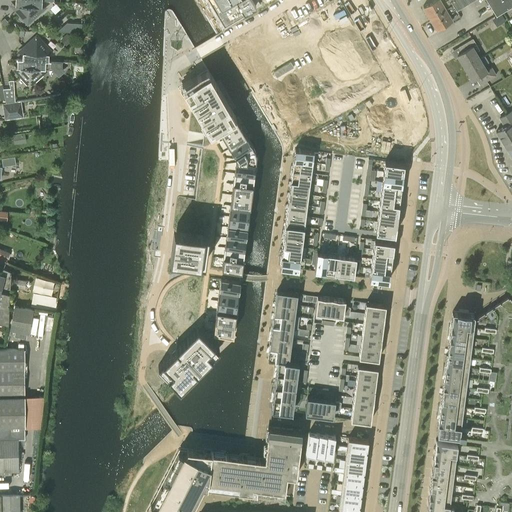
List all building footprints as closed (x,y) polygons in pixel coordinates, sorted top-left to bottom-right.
[(29,23),(41,13),(42,1),(28,0),(15,0),(15,6),(16,6),(16,11),(26,22),(29,23)] [(209,0),(223,24),(249,9),(248,7),(255,4),(254,4),(252,0),(209,0)] [(337,0),(324,0),(318,4),(324,12),(324,13),(339,4),(337,0)] [(441,0),(433,0),(423,6),(430,18),(453,5),(449,0),(445,0),(442,2),(441,0)] [(449,0),(453,5),(430,18),(436,30),(453,20),(450,14),(472,0),(449,0)] [(511,0),(486,0),(496,16),(511,5),(511,0)] [(299,2),(290,7),(299,23),(308,17),(299,2)] [(339,4),(324,13),(330,22),(345,13),(339,4)] [(299,23),(290,7),(281,13),(290,28),(299,23)] [(150,46),(150,51),(150,63),(150,64),(151,64),(151,65),(151,66),(152,66),(153,67),(154,67),(155,67),(156,67),(156,66),(157,66),(158,66),(158,65),(158,64),(159,63),(159,62),(160,52),(160,46),(161,41),(161,36),(161,30),(161,25),(161,24),(161,23),(161,22),(160,21),(160,20),(160,19),(160,18),(159,17),(159,16),(159,15),(158,14),(158,13),(157,12),(157,11),(156,12),(156,13),(155,14),(155,15),(154,16),(154,17),(153,18),(153,19),(153,20),(152,21),(152,22),(152,23),(152,24),(151,30),(151,35),(150,40),(150,46)] [(290,28),(281,13),(272,18),(281,33),(290,28)] [(345,13),(330,22),(335,32),(351,23),(345,13)] [(505,21),(501,14),(494,18),(498,25),(505,21)] [(281,33),(272,18),(263,23),(272,39),(281,33)] [(345,49),(361,39),(355,30),(339,39),(345,47),(345,49)] [(240,51),(255,42),(249,32),(234,41),(240,51)] [(67,44),(72,38),(67,33),(61,38),(67,44)] [(23,53),(23,59),(49,60),(49,53),(48,53),(48,48),(49,47),(42,40),(41,40),(38,37),(34,37),(23,47),(23,53)] [(361,39),(345,49),(348,53),(351,58),(366,49),(361,39)] [(457,55),(464,68),(480,59),(472,47),(476,45),(473,39),(461,46),(464,51),(457,55)] [(260,51),(255,42),(240,51),(245,60),(260,51)] [(366,49),(351,58),(356,67),(372,58),(366,49)] [(266,60),(260,51),(245,60),(247,64),(250,69),(266,60)] [(377,68),(372,58),(356,67),(362,77),(377,68)] [(61,60),(50,60),(49,60),(23,59),(17,59),(17,68),(18,68),(18,73),(28,84),(31,84),(35,80),(36,81),(43,74),(43,73),(50,66),(57,73),(63,67),(61,66),(61,60)] [(487,72),(480,59),(464,68),(472,81),(479,77),(482,82),(494,75),(491,69),(487,72)] [(266,60),(250,69),(254,74),(256,78),(271,69),(266,60)] [(383,78),(377,68),(362,77),(368,87),(383,78)] [(277,78),(271,69),(256,78),(256,79),(261,87),(277,78)] [(196,77),(181,86),(194,107),(209,133),(210,133),(218,128),(235,118),(224,100),(207,70),(200,74),(196,77)] [(146,124),(146,133),(147,141),(147,142),(147,143),(147,144),(148,145),(148,146),(149,146),(150,146),(151,146),(152,146),(153,146),(153,145),(154,145),(154,144),(154,143),(155,143),(155,142),(155,141),(156,133),(157,125),(157,123),(158,88),(158,87),(158,86),(158,85),(158,84),(158,83),(158,82),(158,81),(157,80),(157,79),(157,78),(157,77),(156,76),(156,75),(155,75),(155,74),(154,73),(154,72),(153,73),(153,74),(152,74),(152,75),(151,76),(151,77),(151,78),(150,79),(150,80),(150,81),(149,82),(149,83),(149,84),(149,85),(148,86),(148,87),(148,88),(146,122),(146,124)] [(277,78),(261,87),(264,92),(267,97),(282,88),(277,78)] [(383,78),(368,87),(373,96),(389,87),(383,78)] [(394,98),(389,87),(373,96),(378,105),(394,98)] [(282,88),(267,97),(270,102),(273,107),(288,98),(282,88)] [(288,98),(273,107),(276,113),(278,116),(294,107),(288,98)] [(394,98),(378,105),(382,115),(399,109),(394,98)] [(22,117),(19,102),(2,105),(4,120),(22,117)] [(294,107),(278,116),(280,119),(283,125),(299,116),(294,107)] [(402,121),(399,109),(382,115),(384,125),(402,121)] [(496,132),(511,157),(511,110),(500,118),(505,126),(496,132)] [(299,116),(283,125),(289,134),(304,124),(299,116)] [(235,118),(218,128),(223,137),(240,127),(235,118)] [(402,121),(384,125),(386,135),(404,133),(402,121)] [(304,124),(289,134),(292,139),(294,143),(310,134),(304,124)] [(240,127),(223,137),(229,146),(246,136),(240,127)] [(12,135),(14,144),(26,142),(24,133),(12,135)] [(405,145),(404,133),(386,135),(387,145),(387,146),(405,145)] [(246,136),(229,146),(234,155),(251,145),(246,136)] [(251,145),(234,155),(235,157),(235,160),(255,163),(255,159),(255,158),(255,157),(255,156),(255,155),(255,154),(255,153),(255,152),(255,151),(254,151),(254,150),(254,149),(253,149),(253,148),(251,146),(251,145)] [(405,145),(387,146),(386,156),(404,158),(405,145)] [(295,148),(293,160),(312,162),(313,151),(295,148)] [(2,159),(3,166),(16,164),(15,157),(2,159)] [(235,160),(233,171),(253,174),(255,163),(235,160)] [(293,166),(292,170),(313,173),(314,162),(312,162),(293,160),(293,163),(293,166)] [(385,160),(383,171),(403,173),(404,163),(385,160)] [(291,177),(291,181),(312,184),(313,173),(292,170),(291,175),(291,177)] [(233,171),(232,182),(252,184),(253,174),(233,171)] [(383,171),(382,181),(401,183),(403,173),(383,171)] [(290,188),(289,192),(308,194),(308,195),(310,195),(312,184),(291,181),(290,183),(290,186),(290,188)] [(382,181),(381,191),(400,194),(401,183),(382,181)] [(232,182),(231,192),(250,195),(252,184),(232,182)] [(381,191),(379,201),(399,204),(400,194),(381,191)] [(231,192),(229,203),(249,206),(250,195),(231,192)] [(288,199),(288,203),(306,205),(308,195),(308,194),(289,192),(289,193),(289,197),(288,199)] [(379,201),(378,211),(397,213),(399,204),(379,201)] [(229,203),(228,214),(248,216),(249,206),(229,203)] [(287,209),(286,213),(305,216),(305,215),(306,205),(288,203),(288,204),(287,207),(287,209)] [(377,220),(377,221),(396,223),(397,213),(378,211),(377,220)] [(285,222),(285,224),(304,226),(304,227),(306,227),(307,215),(305,215),(305,216),(286,213),(286,217),(286,219),(285,222)] [(228,214),(226,225),(246,227),(248,216),(228,214)] [(374,220),(373,231),(375,231),(395,234),(396,223),(377,221),(377,220),(374,220)] [(284,230),(284,234),(302,236),(304,227),(304,226),(285,224),(284,228),(284,230)] [(226,225),(225,235),(245,238),(246,227),(226,225)] [(173,257),(172,258),(193,261),(199,262),(201,249),(203,232),(176,229),(176,230),(173,257)] [(283,240),(282,244),(301,247),(302,236),(284,234),(283,238),(283,240)] [(225,235),(224,246),(243,249),(245,238),(225,235)] [(374,239),(373,249),(392,251),(394,241),(374,239)] [(281,254),(281,255),(300,257),(301,247),(282,244),(282,249),(282,251),(281,254)] [(224,246),(222,257),(242,259),(243,249),(224,246)] [(0,248),(0,257),(6,260),(10,252),(0,248)] [(373,249),(372,258),(391,261),(392,251),(373,249)] [(327,253),(324,272),(334,273),(336,255),(337,255),(337,252),(327,251),(326,253),(327,253)] [(317,252),(314,271),(324,272),(327,253),(326,253),(318,252),(317,252)] [(281,255),(280,266),(298,269),(300,257),(281,255)] [(336,255),(334,273),(344,274),(346,256),(337,255),(336,255)] [(346,256),(344,274),(354,276),(356,260),(356,257),(354,257),(346,256)] [(222,257),(221,268),(223,269),(241,271),(242,259),(222,257)] [(372,258),(370,268),(390,270),(391,261),(372,258)] [(0,300),(9,303),(10,272),(0,267),(0,300)] [(370,268),(369,278),(375,279),(388,280),(389,280),(390,270),(370,268)] [(220,277),(218,289),(238,291),(239,280),(221,278),(220,277)] [(12,278),(11,287),(25,289),(26,281),(12,278)] [(218,289),(217,299),(236,302),(238,291),(218,289)] [(276,290),(275,302),(296,305),(297,293),(281,291),(276,290)] [(55,309),(57,296),(32,293),(31,306),(55,309)] [(315,312),(329,314),(331,297),(317,295),(317,296),(316,302),(315,307),(315,312)] [(473,325),(460,424),(459,434),(511,441),(511,300),(509,295),(476,317),(474,317),(473,325)] [(343,316),(343,314),(343,310),(344,306),(345,299),(331,297),(329,314),(343,316)] [(217,299),(215,310),(235,313),(236,302),(217,299)] [(0,321),(8,324),(9,303),(0,300),(0,321)] [(275,302),(273,313),(294,316),(294,315),(296,305),(275,302)] [(365,306),(364,313),(384,316),(386,304),(381,304),(366,302),(365,306)] [(9,330),(28,334),(33,309),(14,305),(9,330)] [(458,309),(458,311),(453,311),(452,311),(452,312),(450,322),(473,325),(474,317),(474,314),(473,314),(473,313),(468,313),(469,310),(458,309)] [(215,310),(214,321),(234,323),(235,313),(215,310)] [(273,313),(272,325),(293,327),(293,328),(297,328),(299,316),(294,315),(294,316),(273,313)] [(364,313),(363,324),(383,326),(384,316),(364,313)] [(214,321),(212,332),(232,335),(234,323),(214,321)] [(450,322),(449,332),(471,335),(473,325),(450,322)] [(363,324),(361,334),(381,337),(383,326),(363,324)] [(272,325),(270,336),(291,339),(293,328),(293,327),(272,325)] [(169,354),(157,366),(179,387),(218,348),(197,327),(176,347),(175,348),(169,354)] [(471,335),(449,332),(448,342),(470,345),(471,335)] [(361,334),(360,345),(380,348),(381,337),(361,334)] [(270,336),(269,347),(290,350),(291,339),(270,336)] [(448,344),(447,351),(447,352),(469,355),(470,345),(448,342),(448,344)] [(358,356),(378,359),(380,348),(360,345),(358,356)] [(267,359),(277,360),(288,361),(289,354),(290,350),(269,347),(267,359)] [(0,471),(18,471),(18,438),(24,438),(23,349),(0,349),(0,471)] [(293,358),(306,359),(307,352),(301,351),(290,350),(289,354),(293,354),(293,358)] [(447,352),(446,357),(445,362),(468,364),(469,355),(447,352)] [(277,360),(276,372),(297,375),(298,362),(288,361),(277,360)] [(468,364),(445,362),(444,372),(466,375),(468,364)] [(357,364),(356,376),(376,378),(377,367),(357,364)] [(276,372),(274,384),(295,387),(297,375),(276,372)] [(444,372),(443,381),(465,384),(466,375),(444,372)] [(356,376),(354,386),(374,389),(376,378),(356,376)] [(442,391),(464,394),(465,384),(443,381),(442,391)] [(274,384),(273,396),(293,399),(295,387),(274,384)] [(354,386),(353,397),(373,400),(374,389),(354,386)] [(441,396),(440,404),(462,406),(464,394),(442,391),(441,396)] [(275,409),(292,411),(293,399),(273,396),(271,409),(275,409)] [(316,415),(319,415),(321,398),(307,396),(306,400),(305,413),(308,414),(316,415)] [(353,397),(352,408),(372,410),(373,400),(353,397)] [(319,415),(333,417),(334,409),(334,405),(335,401),(335,400),(321,398),(319,415)] [(462,406),(440,404),(439,411),(461,414),(462,406)] [(370,422),(372,410),(352,408),(350,419),(355,420),(370,422)] [(439,411),(438,421),(460,424),(461,414),(439,411)] [(460,424),(438,421),(437,432),(450,433),(459,434),(460,424)] [(207,481),(207,483),(207,486),(238,490),(237,495),(255,497),(256,494),(256,492),(274,494),(278,495),(293,497),(297,466),(302,431),(269,427),(266,449),(264,449),(263,457),(265,457),(265,459),(250,457),(251,454),(241,452),(240,456),(226,454),(226,451),(221,450),(220,454),(211,452),(207,481)] [(315,455),(317,433),(308,432),(305,454),(315,455)] [(326,434),(317,433),(315,455),(323,456),(326,434)] [(335,435),(326,434),(323,456),(332,457),(335,435)] [(426,511),(511,511),(511,441),(459,434),(458,436),(458,440),(436,438),(426,511)] [(348,437),(347,446),(346,448),(366,451),(366,450),(366,448),(367,448),(368,440),(348,437)] [(346,448),(346,451),(345,459),(365,462),(365,461),(365,459),(366,451),(346,448)] [(190,449),(187,449),(185,453),(183,452),(156,506),(150,503),(145,511),(190,511),(194,503),(196,501),(203,487),(203,486),(204,484),(205,481),(207,481),(211,452),(190,449)] [(345,459),(344,468),(344,470),(363,473),(363,472),(363,470),(364,470),(365,462),(345,459)] [(344,470),(343,472),(342,481),(362,484),(362,483),(361,483),(361,481),(362,481),(363,473),(344,470)] [(341,490),(341,492),(361,495),(361,494),(360,494),(360,492),(361,492),(362,484),(342,481),(341,490)] [(340,494),(339,503),(359,505),(358,505),(359,503),(361,495),(341,492),(340,494)] [(19,511),(20,494),(1,494),(1,511),(19,511)] [(338,511),(337,511),(358,511),(359,505),(339,503),(338,511)]
